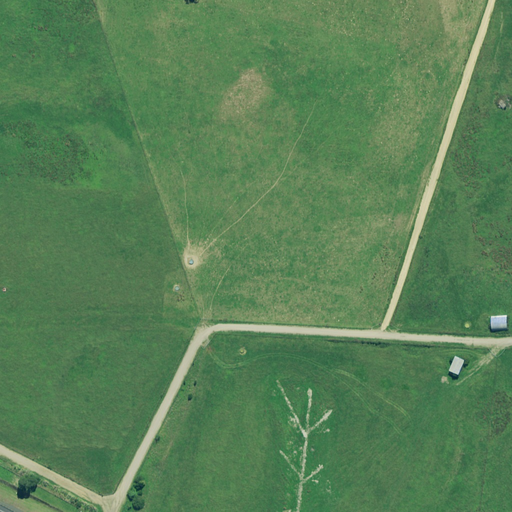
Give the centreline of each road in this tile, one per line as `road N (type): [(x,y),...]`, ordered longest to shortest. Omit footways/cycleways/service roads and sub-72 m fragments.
road 1 (track): [(113,511),(206,329)]
road 2 (track): [(0,449),(115,508)]
